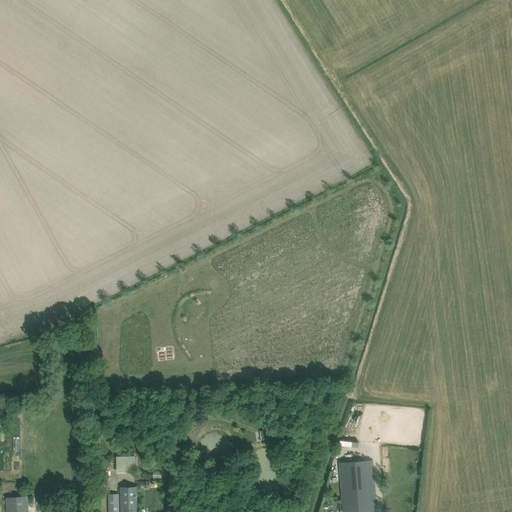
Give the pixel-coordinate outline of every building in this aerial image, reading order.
[(118,455),(118,472),(137,471),(137,454),(118,455)] [(346,461),(340,462),(343,503),(343,511),(350,511),(375,510),(374,500),(371,459),(368,459),(346,461)] [(137,511),(137,486),(121,487),(121,511),(137,511)] [(119,511),(119,493),(109,493),(109,511),(119,511)] [(6,497),(6,511),(29,511),(28,495),(6,497)]
